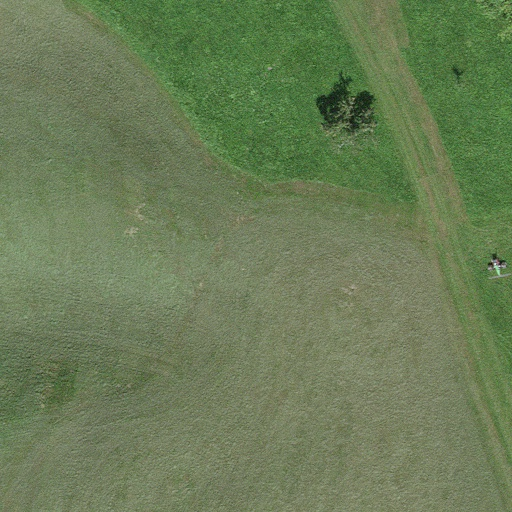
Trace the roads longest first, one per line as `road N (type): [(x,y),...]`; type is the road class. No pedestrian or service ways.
road 1 (track): [(406,162),(511,448)]
road 2 (track): [(406,162),(340,0)]
